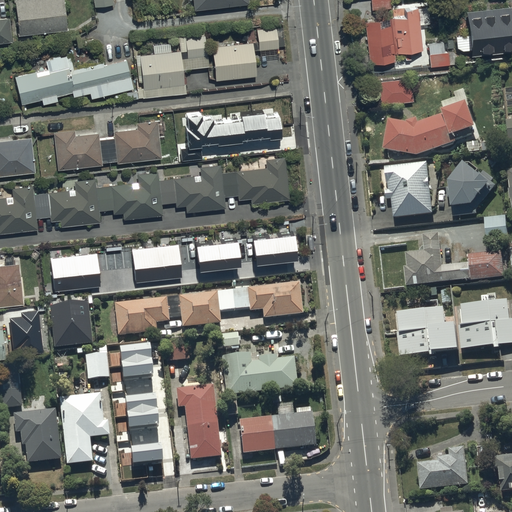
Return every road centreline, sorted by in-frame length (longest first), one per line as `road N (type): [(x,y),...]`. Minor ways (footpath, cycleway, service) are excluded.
road 1 (residential): [(0,239),(338,203)]
road 2 (residential): [(368,481),(101,511)]
road 3 (tertiary): [(360,409),(338,203)]
road 4 (tertiary): [(338,203),(314,0)]
road 5 (residential): [(360,409),(511,386)]
